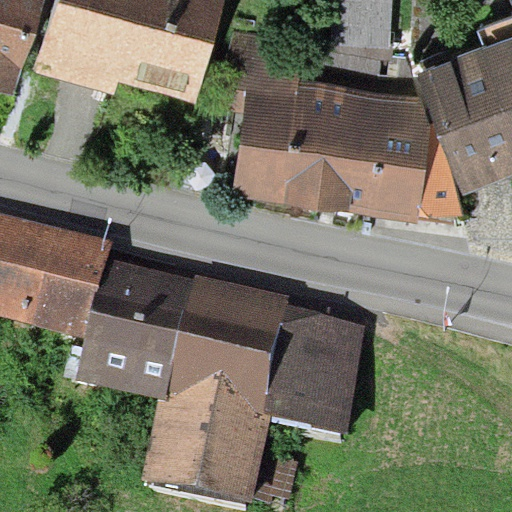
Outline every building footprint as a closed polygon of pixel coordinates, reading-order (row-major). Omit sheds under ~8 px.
[(0,0),(0,72),(17,77),(36,0),(0,0)] [(110,67),(191,90),(216,0),(51,0),(34,61),(107,81),(110,67)] [(333,0),(332,44),(388,45),(389,0),(333,0)] [(483,32),(419,57),(464,170),(511,151),(511,2),(477,17),(483,32)] [(247,120),(235,197),(417,222),(418,210),(460,216),(438,130),(431,129),(421,98),(303,81),(306,58),(235,47),(224,117),(247,120)] [(0,217),(0,323),(87,347),(105,264),(112,248),(0,217)] [(198,284),(105,264),(87,347),(78,388),(168,407),(150,486),(248,508),(267,421),(291,314),(294,300),(199,279),(198,284)] [(291,314),(267,421),(346,438),(368,330),(291,314)]
